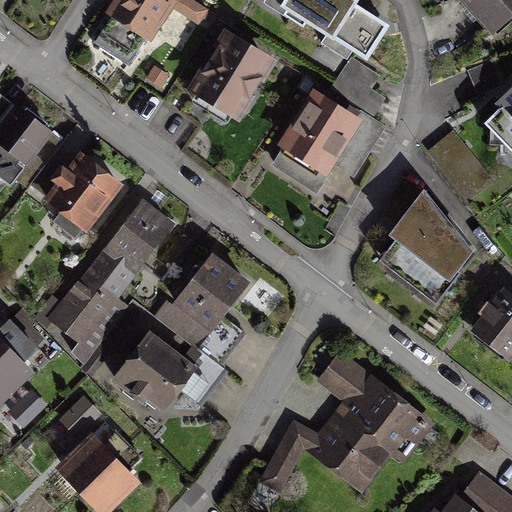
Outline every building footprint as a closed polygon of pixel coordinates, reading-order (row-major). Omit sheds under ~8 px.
[(168,0),(149,0),(129,33),(144,43),(154,49),(181,7),(168,0)] [(271,0),(266,8),(352,62),(378,21),(351,5),(343,0),(271,0)] [(511,0),(454,0),(495,44),(511,29),(511,0)] [(112,23),(97,46),(130,66),(144,43),(129,33),(112,23)] [(241,129),(280,67),(231,36),(191,98),(241,129)] [(511,101),(485,128),(511,154),(511,101)] [(362,133),(315,103),(278,161),(325,191),(362,133)] [(0,178),(12,187),(51,136),(18,110),(0,133),(0,178)] [(496,181),(461,129),(430,150),(466,202),(496,181)] [(88,242),(123,193),(83,165),(48,215),(88,242)] [(378,261),(438,302),(475,257),(429,194),(378,261)] [(139,282),(174,232),(144,212),(110,262),(139,282)] [(195,345),(247,278),(209,248),(157,315),(195,345)] [(100,259),(51,323),(90,352),(138,287),(100,259)] [(511,357),(511,289),(478,332),(511,357)] [(194,364),(148,326),(111,370),(144,397),(149,391),(162,402),(194,364)] [(0,391),(23,369),(31,361),(0,328),(0,391)] [(403,465),(433,425),(343,359),(322,387),(345,404),(337,415),(329,426),(318,440),(294,421),(263,480),(280,490),(310,450),(366,492),(392,457),(403,465)] [(75,435),(100,413),(83,394),(58,416),(75,435)] [(86,440),(62,464),(104,507),(127,486),(141,472),(99,428),(86,440)] [(511,511),(511,497),(478,474),(450,511),(440,511),(437,509),(434,511),(511,511)]
